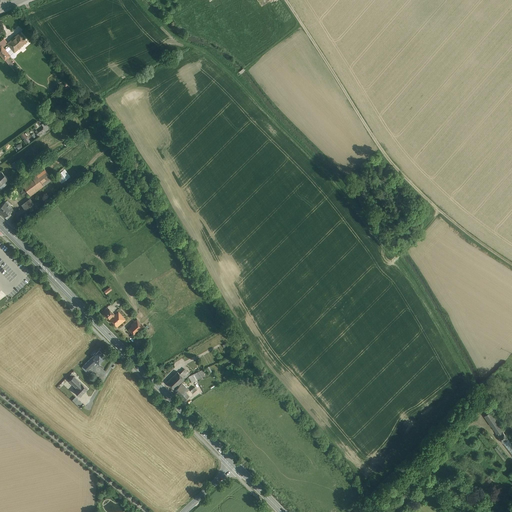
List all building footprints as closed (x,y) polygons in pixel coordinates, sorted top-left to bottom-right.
[(28,41),(20,32),(8,43),(10,46),(12,49),(15,52),(28,41)] [(4,47),(2,45),(0,46),(0,53),(6,60),(9,58),(10,57),(11,56),(9,52),(12,49),(10,46),(6,49),(4,47)] [(11,56),(10,57),(12,58),(13,58),(15,58),(16,57),(17,55),(17,54),(15,52),(12,49),(9,52),(11,56)] [(16,66),(9,58),(6,60),(13,69),(16,66)] [(46,114),(39,119),(41,122),(48,117),(46,114)] [(54,127),(59,123),(53,116),(48,120),(54,127)] [(36,133),(39,136),(50,129),(45,122),(42,124),(44,127),(36,133)] [(21,135),(28,144),(31,141),(24,133),(21,135)] [(113,150),(118,146),(111,137),(106,141),(113,150)] [(22,184),(30,196),(52,180),(41,166),(31,174),(32,176),(26,180),(26,181),(22,184)] [(65,169),(58,174),(63,181),(70,176),(65,169)] [(1,171),(0,172),(0,186),(8,178),(1,171)] [(12,198),(3,206),(2,205),(0,206),(0,211),(7,218),(11,214),(9,213),(18,204),(12,198)] [(21,205),(26,211),(34,205),(30,199),(21,205)] [(22,206),(15,212),(18,216),(25,211),(22,206)] [(111,316),(114,314),(107,307),(102,312),(109,319),(111,316)] [(115,315),(112,317),(110,319),(117,326),(125,320),(118,312),(115,315)] [(144,326),(137,319),(130,325),(132,326),(128,330),(134,335),(144,326)] [(103,354),(99,351),(93,357),(97,361),(99,364),(106,357),(105,357),(105,356),(104,354),(103,354)] [(93,357),(83,366),(88,370),(97,361),(93,357)] [(201,371),(194,374),(195,377),(197,380),(204,376),(201,371)] [(178,372),(167,382),(174,389),(185,379),(180,374),(178,372)] [(81,383),(76,378),(72,383),(77,388),(81,383)] [(87,389),(81,383),(77,388),(74,390),(80,396),(87,389)] [(189,395),(184,390),(187,388),(182,383),(175,390),(185,400),(189,395)] [(73,400),(79,406),(83,402),(76,396),(73,400)] [(498,422),(491,412),(485,416),(495,430),(500,427),(497,423),(498,422)] [(500,427),(495,430),(498,435),(503,432),(500,427)] [(503,432),(498,435),(503,443),(508,439),(503,432)] [(511,444),(508,439),(503,443),(511,454),(511,444)]
